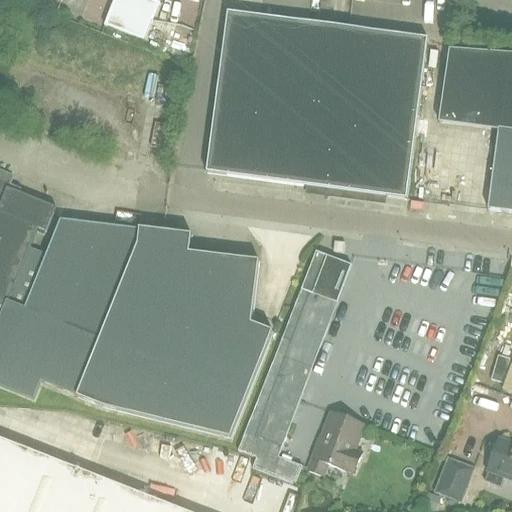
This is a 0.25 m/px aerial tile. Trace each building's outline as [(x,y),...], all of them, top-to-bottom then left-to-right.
[(147,0),(116,0),(106,26),(144,41),(158,4),(147,0)] [(309,179),(316,180),(327,181),(326,189),(407,200),(428,40),(228,13),(207,173),(311,187),(311,186),(308,186),(309,179)] [(488,211),(511,214),(511,55),(449,51),(442,104),(502,112),(488,211)] [(0,386),(34,401),(41,382),(78,397),(77,398),(103,408),(231,440),(274,333),(252,325),(260,262),(190,254),(192,236),(140,229),(140,231),(61,221),(25,309),(9,303),(37,233),(45,236),(46,232),(46,233),(56,208),(19,193),(18,194),(8,190),(14,177),(0,171),(0,386)] [(344,254),(345,244),(335,243),(334,253),(344,254)] [(335,309),(351,267),(316,253),(300,296),(311,300),(335,309)] [(290,327),(285,340),(294,343),(299,331),(290,327)] [(511,367),(503,392),(511,395),(511,367)] [(354,450),(364,426),(331,413),(322,437),(320,436),(311,460),(313,460),(309,472),(323,477),(327,465),(350,474),(351,472),(354,473),(362,453),(354,450)] [(182,511),(0,440),(0,511),(182,511)] [(511,446),(500,442),(489,473),(485,483),(501,489),(505,479),(511,481),(511,446)] [(197,474),(218,475),(219,462),(198,460),(197,474)] [(460,503),(473,470),(448,461),(435,493),(460,503)] [(221,473),(221,486),(245,487),(245,473),(221,473)] [(246,498),(283,508),(289,486),(252,476),(246,498)]
